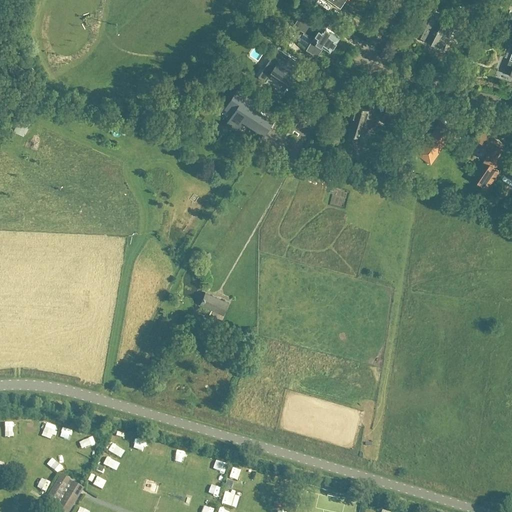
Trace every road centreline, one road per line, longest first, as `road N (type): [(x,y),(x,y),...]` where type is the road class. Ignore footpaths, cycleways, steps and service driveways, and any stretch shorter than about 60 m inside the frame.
road 1 (unclassified): [(478,511),(57,390)]
road 2 (residential): [(511,106),(358,60)]
road 3 (residential): [(289,162),(358,60)]
